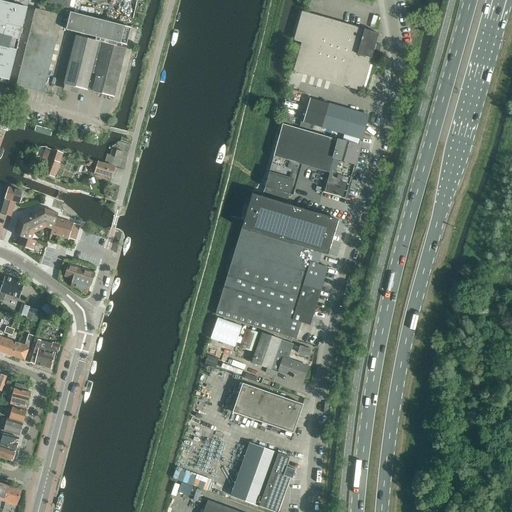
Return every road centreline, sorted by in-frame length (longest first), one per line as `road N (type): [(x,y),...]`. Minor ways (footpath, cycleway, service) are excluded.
road 1 (primary): [(381,511),(405,341),(499,0)]
road 2 (primary): [(471,0),(380,340),(357,511)]
road 3 (unclassified): [(309,511),(326,380),(394,91),(389,0)]
road 4 (unclassified): [(117,210),(172,0)]
road 5 (residential): [(19,477),(45,378),(0,362)]
road 6 (unclassified): [(45,482),(78,360)]
